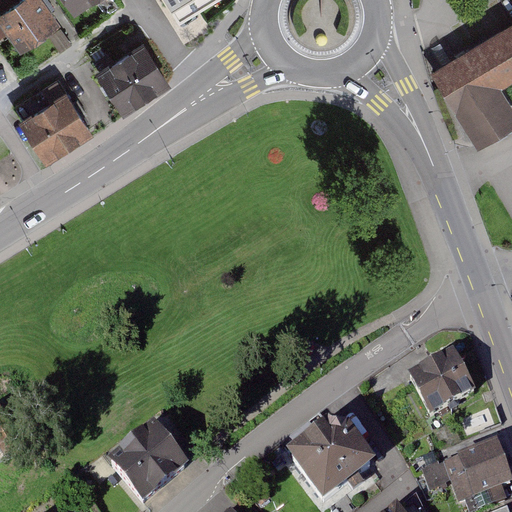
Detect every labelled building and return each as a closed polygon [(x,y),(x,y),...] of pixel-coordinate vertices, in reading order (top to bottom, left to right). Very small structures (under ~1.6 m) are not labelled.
[(42,0),(18,0),(0,12),(0,21),(20,51),(59,25),(42,0)] [(92,0),(66,0),(74,12),(92,0)] [(165,0),(178,20),(210,0),(165,0)] [(511,20),(430,71),(476,146),(511,124),(511,104),(501,87),(511,80),(511,20)] [(169,83),(144,43),(97,71),(122,112),(169,83)] [(91,131),(65,90),(21,117),(47,159),(91,131)] [(474,393),(453,357),(410,382),(431,418),(474,393)] [(188,469),(152,428),(106,468),(141,509),(188,469)] [(327,428),(285,458),(322,509),(349,489),(354,495),(378,477),(347,435),(337,442),(327,428)] [(495,448),(447,466),(463,508),(510,490),(495,448)]
